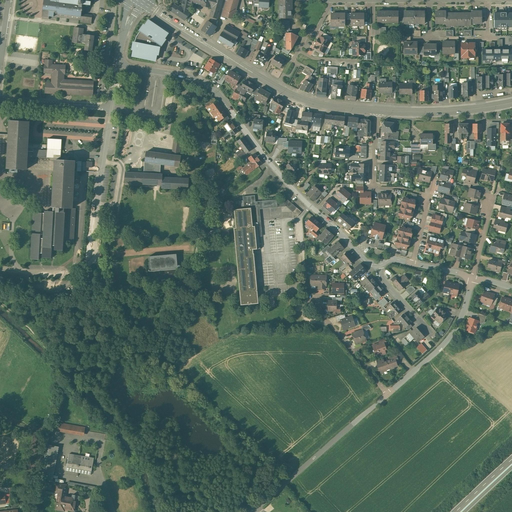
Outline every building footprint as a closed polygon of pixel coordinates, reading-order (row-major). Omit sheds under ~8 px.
[(43,11),(42,18),(48,19),(49,16),(80,20),(80,22),(91,23),(92,15),(85,15),(85,13),(82,12),(83,5),(83,1),(83,0),(43,0),(42,11),(43,11)] [(174,5),(173,5),(170,10),(185,20),(190,12),(189,12),(190,5),(191,1),(189,0),(188,0),(186,0),(182,0),(181,7),(180,6),(178,9),(173,6),(174,5)] [(210,0),(209,7),(212,8),(208,21),(212,24),(213,22),(216,23),(222,0),(210,0)] [(225,0),(225,3),(221,16),(235,20),(238,11),(235,10),(238,0),(225,0)] [(279,0),(279,7),(281,7),(281,13),(279,13),(279,19),(291,18),(291,0),(279,0)] [(205,17),(197,11),(189,23),(198,29),(205,17)] [(414,11),(404,11),(404,18),(404,24),(405,24),(406,26),(409,26),(410,24),(414,24),(414,12),(414,11)] [(446,11),(435,11),(435,23),(446,23),(446,25),(471,25),(471,23),(481,23),(481,11),(471,11),(471,13),(446,13),(446,11)] [(398,12),(377,12),(377,23),(398,23),(398,17),(398,12)] [(424,12),(414,12),(414,24),(424,24),(424,12)] [(511,14),(494,14),(494,31),(511,31),(511,14)] [(330,17),(327,17),(323,25),(326,27),(328,23),(331,23),(331,16),(330,16),(330,17)] [(168,34),(148,20),(144,25),(143,25),(139,30),(140,30),(136,36),(134,42),(133,42),(132,49),(133,49),(132,55),(155,60),(157,54),(158,54),(160,48),(156,47),(156,45),(158,43),(162,45),(165,40),(164,39),(168,34)] [(212,24),(208,21),(201,30),(210,36),(212,33),(213,34),(215,31),(214,30),(216,26),(212,24)] [(226,25),(222,32),(236,40),(241,31),(235,28),(234,29),(226,25)] [(95,35),(82,34),(83,28),(82,28),(80,27),(80,28),(74,27),(74,28),(73,30),(74,30),(74,31),(73,31),(73,33),(73,35),(72,35),(72,36),(73,36),(72,42),(73,42),(73,43),(75,43),(75,42),(76,42),(76,43),(77,43),(78,43),(80,44),(80,43),(81,43),(81,42),(86,43),(85,49),(84,49),(84,50),(92,51),(92,50),(93,36),(95,36),(95,35)] [(236,40),(222,32),(218,39),(232,47),(236,40)] [(288,34),(286,34),(287,50),(289,52),(289,53),(298,37),(295,35),(291,33),(288,34)] [(332,37),(324,33),(322,37),(330,41),(332,37)] [(322,37),(320,36),(318,39),(316,41),(327,47),(330,42),(330,41),(322,37)] [(327,47),(316,41),(315,44),(315,45),(314,48),(324,53),(327,47)] [(257,45),(251,42),(248,50),(253,52),(255,49),(257,45)] [(266,48),(264,53),(269,55),(271,49),(273,45),(264,42),(262,46),(266,48)] [(449,42),(442,42),(442,54),(454,54),(454,53),(454,44),(449,44),(449,42)] [(409,43),(404,43),(404,54),(409,54),(409,53),(416,53),(416,43),(409,43)] [(477,43),(461,43),(461,58),(474,58),(474,49),(477,49),(477,43)] [(436,44),(424,44),(424,47),(424,55),(435,54),(436,54),(436,52),(436,44)] [(244,49),(240,47),(236,54),(244,58),(248,51),(244,49)] [(511,50),(483,50),(483,60),(511,60),(511,50)] [(264,53),(260,51),(256,58),(265,63),(268,57),(269,56),(269,55),(264,53)] [(284,61),(276,56),(271,63),(280,68),(284,61)] [(219,64),(210,59),(205,68),(213,72),(216,69),(219,64)] [(52,73),(64,74),(65,74),(65,66),(51,65),(45,65),(44,65),(44,73),(52,73)] [(314,70),(306,66),(304,69),(312,74),(314,70)] [(238,76),(229,71),(226,78),(225,79),(232,83),(231,83),(235,86),(236,85),(237,82),(240,77),(238,76)] [(64,74),(52,73),(51,83),(45,83),(45,93),(93,95),(93,81),(63,80),(64,74)] [(225,79),(226,78),(223,76),(218,83),(225,87),(227,83),(224,81),(225,79)] [(310,76),(307,81),(305,80),(301,88),(308,92),(313,84),(311,83),(314,78),(310,76)] [(327,79),(319,78),(318,88),(317,88),(316,96),(326,97),(327,89),(326,89),(327,84),(327,79)] [(251,93),(254,87),(255,86),(252,84),(252,83),(249,82),(245,80),(242,85),(240,84),(238,87),(237,89),(240,92),(239,98),(242,100),(244,101),(246,95),(244,94),(246,90),(248,91),(251,93)] [(409,84),(399,84),(399,94),(412,94),(412,89),(415,89),(415,80),(409,80),(409,84)] [(372,84),(367,83),(366,89),(362,89),(361,98),(370,99),(371,90),(372,84)] [(392,83),(379,83),(379,92),(391,92),(392,92),(392,83)] [(466,83),(463,83),(463,96),(472,96),(472,83),(466,83)] [(342,86),(333,85),(332,89),(331,94),(332,94),(331,98),(340,99),(342,86)] [(357,87),(349,85),(348,91),(347,91),(346,100),(355,101),(357,87)] [(253,94),(257,88),(254,87),(251,93),(248,91),(248,92),(251,94),(251,93),(253,94),(249,100),(253,102),(253,94)] [(457,87),(448,87),(449,98),(457,98),(457,87)] [(270,94),(260,88),(259,90),(256,96),(255,97),(262,100),(261,102),(266,105),(267,102),(266,101),(270,94)] [(441,90),(434,90),(434,91),(434,101),(442,101),(442,90),(441,90)] [(425,91),(420,91),(420,101),(428,101),(428,91),(425,91)] [(285,103),(275,97),(273,99),(271,104),(275,107),(281,110),(285,103)] [(210,106),(216,101),(214,99),(205,106),(207,108),(210,106)] [(227,116),(216,101),(210,106),(213,110),(220,120),(227,116)] [(299,111),(290,106),(286,113),(288,114),(294,118),(295,118),(299,111)] [(298,120),(296,128),(296,129),(307,130),(308,121),(311,122),(312,113),(302,112),(301,120),(298,120)] [(321,114),(312,113),(311,122),(313,122),(320,123),(321,114)] [(291,124),(294,118),(288,114),(285,120),(291,124)] [(335,116),(325,115),(324,124),(325,124),(324,129),(331,130),(332,124),(334,125),(335,116)] [(335,116),(334,125),(336,125),(344,126),(345,117),(335,116)] [(358,119),(348,118),(347,126),(355,127),(357,127),(358,119)] [(263,121),(254,119),(254,124),(253,127),(257,128),(257,129),(262,129),(262,125),(263,121)] [(369,120),(358,119),(357,127),(360,128),(360,130),(357,130),(356,134),(359,134),(359,136),(369,137),(370,122),(369,120)] [(26,169),(55,170),(55,160),(59,160),(59,158),(61,158),(61,139),(47,138),(47,150),(33,149),(33,151),(27,151),(29,121),(10,120),(7,168),(26,169)] [(238,131),(231,121),(223,126),(226,131),(221,135),(225,140),(238,131)] [(393,123),(383,122),(382,123),(382,131),(385,132),(392,133),(392,132),(393,123)] [(453,124),(444,124),(444,133),(445,133),(449,133),(453,133),(453,124)] [(468,124),(459,124),(459,133),(463,133),(468,133),(468,124)] [(481,124),(473,124),(473,132),(474,132),(480,132),(481,132),(481,124)] [(509,124),(501,124),(501,133),(502,133),(509,133),(509,124)] [(496,127),(487,127),(487,145),(496,145),(496,127)] [(269,132),(267,132),(265,141),(274,143),(275,136),(276,132),(269,131),(269,132)] [(392,133),(385,132),(384,136),(381,136),(381,139),(397,140),(399,131),(397,131),(396,133),(392,132),(392,133)] [(509,133),(502,133),(501,145),(511,145),(511,141),(511,139),(509,139),(509,133)] [(432,134),(420,134),(420,140),(420,144),(428,144),(432,144),(432,134)] [(252,149),(243,137),(237,141),(242,148),(236,153),(239,158),(245,153),(246,153),(252,149)] [(174,139),(171,155),(179,156),(181,140),(174,139)] [(302,141),(289,140),(289,141),(288,146),(288,152),(302,153),(302,141)] [(390,142),(381,141),(381,151),(390,151),(390,149),(390,142)] [(419,144),(411,144),(411,152),(419,152),(419,144)] [(351,151),(334,148),(333,158),(349,160),(351,151)] [(390,154),(390,151),(381,151),(380,160),(395,161),(396,154),(390,154)] [(156,153),(146,152),(145,162),(146,162),(161,164),(179,166),(181,156),(179,156),(171,155),(161,154),(161,153),(156,153)] [(262,163),(254,153),(248,158),(251,162),(242,169),(247,175),(262,163)] [(44,213),(33,212),(30,259),(39,259),(39,253),(42,253),(42,257),(51,258),(52,245),(55,245),(55,250),(63,250),(63,242),(73,242),(75,208),(72,208),(74,161),(59,160),(55,160),(55,170),(53,207),(53,211),(45,211),(44,213)] [(297,167),(291,161),(285,166),(291,173),(297,167)] [(161,164),(146,162),(146,166),(145,166),(145,169),(146,169),(146,174),(160,174),(161,164)] [(319,174),(331,174),(331,164),(326,164),(319,164),(319,174)] [(359,170),(359,164),(351,164),(351,168),(348,168),(348,172),(355,173),(355,170),(359,170)] [(368,164),(359,164),(359,170),(359,173),(368,173),(368,164)] [(395,166),(380,165),(380,173),(389,173),(389,171),(395,171),(395,166)] [(488,168),(488,170),(483,169),(482,175),(486,176),(485,179),(493,181),(494,174),(495,170),(493,170),(488,168)] [(430,172),(421,169),(419,177),(422,178),(422,180),(429,182),(431,174),(432,172),(430,172)] [(448,171),(442,169),(440,177),(447,179),(448,176),(451,177),(453,171),(448,170),(448,171)] [(476,171),(468,169),(468,170),(463,169),(462,175),(465,176),(464,181),(465,181),(471,183),(472,180),(474,181),(476,171)] [(134,183),(135,173),(125,173),(124,183),(134,183)] [(160,174),(146,174),(135,173),(134,183),(162,185),(162,177),(162,174),(160,174)] [(368,173),(359,173),(359,175),(358,181),(368,181),(368,173)] [(389,173),(380,173),(379,181),(394,181),(394,177),(397,177),(397,173),(389,173)] [(162,185),(161,188),(188,189),(188,179),(169,178),(169,176),(163,176),(163,177),(162,177),(162,185)] [(446,182),(445,186),(439,184),(437,190),(444,192),(445,189),(449,190),(451,183),(446,182)] [(321,192),(314,186),(307,195),(313,200),(321,192)] [(363,187),(356,187),(356,194),(360,194),(360,202),(361,202),(362,203),(365,203),(366,202),(370,202),(370,203),(370,193),(367,193),(366,191),(364,193),(363,191),(363,187)] [(342,188),(338,191),(347,198),(350,195),(342,188)] [(481,191),(470,188),(468,193),(472,195),(471,197),(478,199),(479,199),(481,191)] [(326,190),(320,198),(323,200),(328,192),(326,190)] [(340,199),(343,202),(344,202),(347,198),(338,191),(335,195),(340,199)] [(243,200),(234,201),(235,209),(234,209),(235,228),(233,228),(240,298),(241,305),(248,304),(251,304),(258,303),(258,300),(254,253),(253,253),(253,249),(257,249),(260,249),(259,243),(258,230),(257,230),(257,227),(258,227),(258,222),(252,223),(251,208),(251,206),(257,205),(257,201),(255,201),(254,195),(243,196),(243,200)] [(511,198),(504,196),(502,202),(505,203),(507,205),(509,204),(511,204),(511,198)] [(329,198),(326,202),(334,209),(337,205),(336,204),(331,199),(329,198)] [(415,200),(410,198),(410,199),(408,199),(408,200),(402,199),(402,200),(400,201),(401,203),(399,211),(397,213),(398,215),(398,216),(403,217),(403,218),(405,219),(405,220),(409,221),(410,218),(411,218),(411,217),(412,217),(413,212),(411,211),(412,209),(414,210),(415,204),(415,203),(414,203),(415,200)] [(451,201),(441,198),(439,206),(443,207),(444,210),(452,212),(453,207),(455,202),(451,201)] [(276,199),(262,201),(262,207),(272,206),(273,208),(277,207),(276,200),(276,199)] [(276,200),(277,207),(287,206),(298,217),(302,212),(288,199),(276,200)] [(262,201),(257,201),(257,205),(251,206),(251,208),(256,208),(258,222),(258,227),(257,227),(257,230),(258,230),(259,243),(264,242),(261,209),(273,208),(272,206),(262,207),(262,201)] [(326,202),(323,206),(330,211),(331,213),(334,209),(326,202)] [(467,204),(465,203),(464,208),(467,209),(466,212),(475,214),(476,210),(475,210),(476,206),(467,204)] [(511,211),(509,211),(500,209),(499,215),(502,216),(503,218),(506,217),(511,218),(511,213),(511,211)] [(348,219),(341,213),(336,220),(344,227),(345,227),(348,230),(354,223),(349,218),(348,219)] [(437,215),(433,214),(431,221),(437,222),(437,224),(441,225),(443,220),(443,217),(440,216),(437,215)] [(321,225),(311,217),(306,223),(313,229),(308,235),(308,238),(314,237),(316,237),(318,234),(319,234),(316,231),(321,225)] [(479,222),(468,219),(467,226),(475,228),(477,229),(479,222)] [(431,221),(431,220),(429,230),(435,232),(436,230),(439,231),(441,225),(437,224),(437,222),(431,221)] [(504,223),(495,221),(493,227),(496,228),(498,230),(501,229),(505,230),(507,224),(504,223)] [(386,225),(374,222),(372,232),(371,232),(371,233),(371,234),(370,237),(375,238),(374,238),(378,239),(378,238),(382,240),(383,237),(383,236),(384,236),(383,235),(386,225)] [(404,229),(399,227),(399,229),(397,230),(398,232),(396,240),(394,241),(395,243),(395,245),(400,246),(400,247),(402,247),(402,248),(406,250),(407,246),(408,247),(408,246),(409,246),(410,241),(408,240),(409,238),(411,238),(412,233),(411,233),(412,232),(411,232),(412,229),(407,227),(407,228),(405,228),(404,229)] [(333,235),(326,228),(320,235),(318,238),(326,244),(333,235)] [(365,230),(360,229),(359,235),(367,237),(369,231),(365,230)] [(465,232),(461,231),(460,237),(466,238),(466,241),(474,243),(476,235),(474,235),(465,232)] [(433,238),(428,236),(428,237),(425,250),(438,254),(440,248),(442,248),(444,240),(433,238)] [(343,248),(338,241),(330,247),(327,250),(333,257),(343,248)] [(505,244),(497,243),(497,242),(496,242),(496,243),(491,246),(495,252),(496,251),(498,250),(503,251),(505,244)] [(460,246),(452,244),(451,249),(453,250),(452,255),(457,256),(458,254),(460,255),(462,246),(460,246)] [(327,250),(330,247),(328,245),(321,251),(323,253),(327,250)] [(466,247),(462,246),(460,255),(461,255),(465,256),(466,258),(470,259),(472,249),(466,247)] [(355,260),(347,251),(341,257),(344,261),(346,263),(344,264),(346,266),(348,265),(355,260)] [(176,254),(148,256),(149,269),(148,269),(149,280),(180,277),(179,268),(177,268),(176,254)] [(498,262),(489,260),(487,267),(500,270),(501,265),(501,263),(498,262)] [(349,273),(350,273),(355,279),(355,280),(355,279),(366,271),(360,264),(352,270),(349,273)] [(346,266),(341,270),(343,273),(350,267),(348,265),(346,266)] [(352,270),(350,267),(343,273),(346,276),(350,273),(349,273),(352,270)] [(326,276),(310,275),(310,285),(319,285),(319,289),(325,289),(325,285),(326,285),(326,276)] [(378,285),(369,275),(363,280),(360,283),(363,286),(366,283),(367,285),(364,287),(369,292),(370,291),(378,285)] [(394,276),(390,280),(399,290),(406,285),(404,283),(408,280),(404,275),(400,278),(399,277),(397,279),(394,276)] [(452,283),(445,282),(443,292),(450,293),(452,283)] [(452,283),(450,293),(457,295),(458,288),(459,285),(458,284),(452,283)] [(336,285),(332,285),(332,292),(340,293),(343,293),(343,290),(343,284),(336,284),(336,285)] [(385,293),(378,285),(370,291),(373,295),(374,294),(378,298),(377,299),(385,293)] [(412,286),(409,286),(405,290),(409,295),(415,289),(412,286)] [(422,296),(418,291),(411,296),(419,305),(426,298),(426,299),(430,296),(426,292),(422,296)] [(489,293),(484,291),(481,300),(491,303),(493,297),(488,295),(489,293)] [(511,300),(502,297),(500,302),(499,302),(498,304),(499,305),(499,306),(502,307),(502,308),(511,312),(511,311),(511,300)] [(336,301),(328,301),(328,311),(333,311),(336,311),(336,308),(336,301)] [(401,310),(393,301),(387,307),(384,310),(386,312),(388,311),(389,312),(387,314),(390,318),(394,315),(395,316),(401,310)] [(438,307),(431,315),(435,319),(443,310),(440,308),(440,309),(438,307)] [(445,312),(443,310),(435,319),(440,323),(447,315),(445,313),(445,312)] [(411,322),(404,313),(395,321),(397,324),(398,325),(399,323),(400,324),(400,323),(401,322),(405,327),(409,324),(411,322)] [(479,321),(477,325),(484,323),(486,316),(478,313),(475,320),(479,321)] [(340,321),(344,330),(355,326),(352,316),(345,318),(344,314),(335,316),(337,321),(340,321)] [(472,320),(469,319),(467,323),(466,326),(465,329),(469,330),(468,332),(473,334),(474,332),(475,333),(477,325),(479,321),(475,320),(473,319),(472,320)] [(424,336),(416,327),(409,333),(414,338),(417,342),(424,336)] [(362,330),(352,333),(356,344),(366,341),(363,331),(362,330)] [(414,338),(409,333),(403,338),(408,343),(414,338)] [(379,343),(372,345),(373,349),(372,351),(379,354),(379,356),(385,353),(384,350),(386,349),(384,345),(384,343),(379,344),(379,343)] [(427,350),(421,343),(416,347),(422,354),(427,350)] [(390,360),(387,361),(390,369),(394,368),(393,367),(397,365),(396,361),(401,359),(396,356),(389,358),(390,360)] [(383,361),(379,363),(379,364),(377,365),(379,370),(380,372),(386,370),(386,369),(389,368),(389,369),(390,369),(387,361),(384,362),(383,361)] [(85,427),(54,422),(53,430),(84,436),(85,427)] [(57,446),(47,444),(40,479),(51,481),(57,446)] [(69,454),(69,453),(66,471),(90,475),(94,458),(77,455),(77,456),(69,455),(69,454)] [(94,486),(56,479),(56,482),(67,484),(93,489),(94,486)] [(67,484),(56,482),(54,490),(61,491),(66,492),(67,484)] [(66,492),(61,491),(59,503),(56,502),(55,509),(64,511),(64,509),(74,510),(76,497),(65,496),(66,492)]
